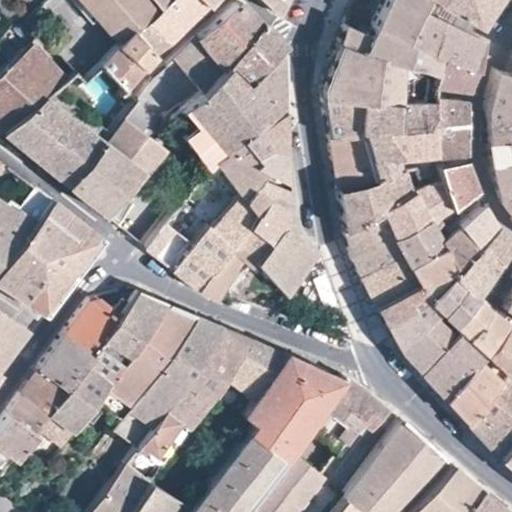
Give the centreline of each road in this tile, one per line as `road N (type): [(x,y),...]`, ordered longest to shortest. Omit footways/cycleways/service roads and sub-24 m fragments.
road 1 (residential): [(307,56),(304,86),(334,256),(385,373)]
road 2 (residential): [(109,249),(209,307),(385,373)]
road 3 (residential): [(511,233),(496,215),(471,152),(473,93),(511,4)]
road 4 (residential): [(385,373),(511,490)]
road 5 (residential): [(109,249),(110,232),(0,144)]
road 6 (residential): [(219,0),(132,83)]
